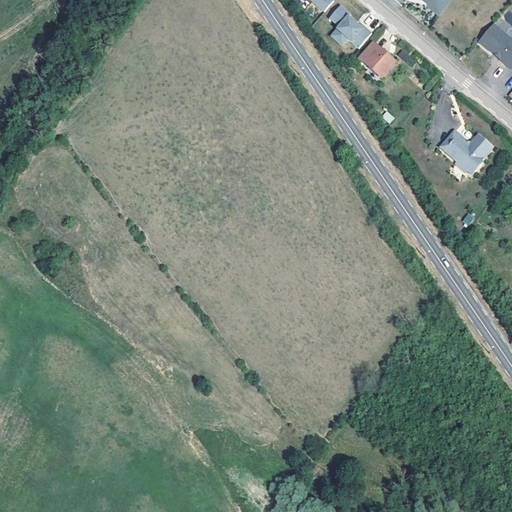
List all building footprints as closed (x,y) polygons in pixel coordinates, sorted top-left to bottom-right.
[(331,6),(324,0),(303,0),(302,1),(321,17),(331,6)] [(426,0),(427,1),(427,3),(441,14),(453,0),(426,0)] [(342,19),(331,32),(357,53),(370,38),(359,30),(358,32),(342,19)] [(511,38),(497,26),(482,43),(496,54),(496,53),(502,58),(504,60),(503,61),(511,68),(511,38)] [(393,66),(371,48),(358,63),(380,82),(393,66)] [(411,67),(416,62),(402,49),(397,55),(411,67)] [(389,124),(394,118),(387,111),(382,117),(389,124)] [(465,150),(465,145),(455,136),(440,153),(458,168),(462,168),(467,172),(467,176),(472,180),(482,168),(480,166),(492,153),(478,141),(471,148),(473,150),(470,154),(466,155),(463,152),(465,150)] [(473,150),(471,148),(465,145),(465,150),(463,152),(466,155),(470,154),(473,150)] [(467,172),(462,168),(458,168),(456,170),(466,178),(467,176),(467,172)] [(467,213),(462,222),(469,226),(474,217),(467,213)]
